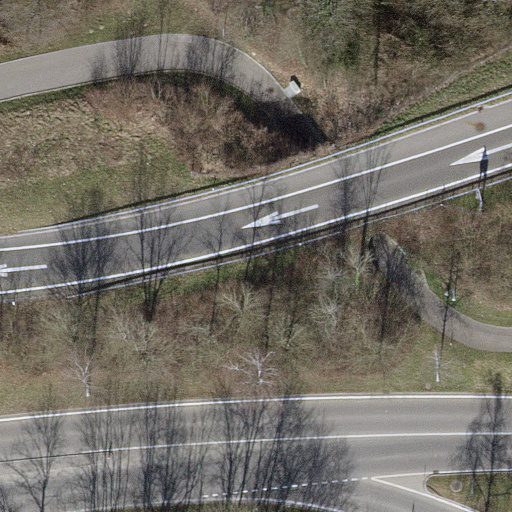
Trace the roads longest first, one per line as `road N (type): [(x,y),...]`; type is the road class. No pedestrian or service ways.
road 1 (trunk): [(511,145),(194,240),(0,270)]
road 2 (tertiary): [(511,433),(243,442)]
road 3 (tertiary): [(0,498),(127,483),(243,442)]
road 4 (tertiary): [(243,442),(120,429),(0,442)]
road 5 (trunk): [(243,442),(417,511)]
